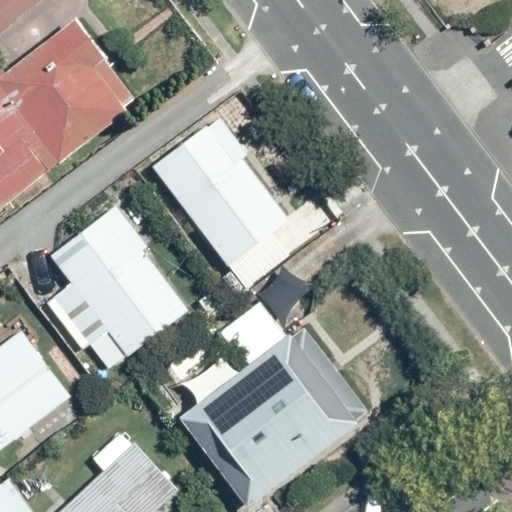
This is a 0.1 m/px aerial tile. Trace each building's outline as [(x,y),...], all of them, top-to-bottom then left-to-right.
[(0,0),(0,33),(45,0),(0,0)] [(0,210),(141,104),(77,20),(0,77),(0,210)] [(153,163),(244,288),(335,223),(315,195),(287,215),(217,117),(153,163)] [(47,298),(81,348),(89,342),(107,369),(190,311),(118,207),(52,253),(71,281),(47,298)] [(279,345),(288,337),(260,300),(219,331),(247,368),(185,415),(255,506),(370,419),(324,358),(302,374),(279,345)] [(0,449),(72,396),(26,334),(0,353),(0,449)] [(130,449),(116,433),(89,457),(102,472),(57,511),(155,511),(180,491),(137,443),(130,449)] [(33,511),(7,476),(0,480),(0,511),(33,511)]
